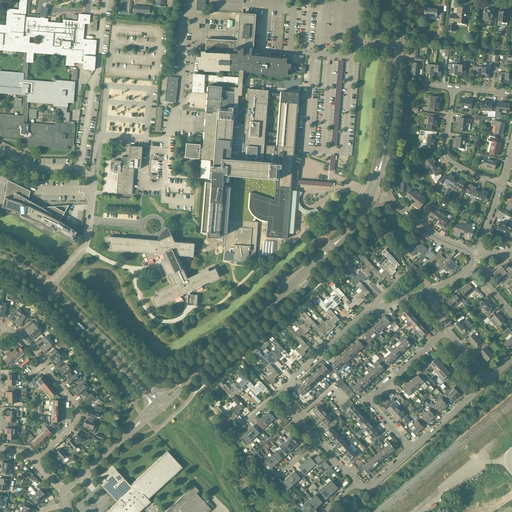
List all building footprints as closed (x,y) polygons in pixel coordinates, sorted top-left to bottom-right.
[(20,0),(19,11),(8,10),(7,26),(0,25),(0,49),(25,52),(23,74),(0,72),(0,135),(27,137),(27,144),(53,146),(53,148),(67,149),(67,145),(72,146),(74,125),(74,122),(69,121),(70,113),(66,113),(67,103),(72,103),(74,83),(55,81),(55,84),(25,81),(27,62),(31,62),(31,55),(31,52),(67,55),(66,65),(73,65),(73,62),(83,62),(82,69),(94,70),(95,57),(94,56),(95,41),(82,40),(83,23),(89,23),(89,16),(78,15),(78,22),(63,21),(63,24),(47,23),(47,20),(37,19),(37,15),(27,15),(28,0),(20,0)] [(197,0),(196,11),(205,12),(206,0),(197,0)] [(149,13),(149,6),(133,5),(133,13),(149,13)] [(467,13),(467,8),(458,7),(457,16),(449,15),(449,21),(448,31),(455,32),(456,25),(453,24),(453,22),(457,22),(457,23),(465,24),(466,13),(467,13)] [(239,83),(238,87),(235,87),(235,88),(222,87),(209,86),(207,112),(206,112),(204,147),(202,147),(201,147),(201,146),(201,145),(194,144),(187,143),(185,158),(200,159),(200,158),(203,158),(202,164),(202,169),(201,169),(200,173),(200,178),(205,178),(209,178),(210,178),(213,178),(213,182),(206,181),(202,231),(209,232),(209,236),(220,237),(221,233),(227,233),(225,253),(225,260),(234,260),(248,262),(249,255),(252,255),(256,256),(259,221),(252,221),(253,220),(254,220),(255,221),(256,220),(256,219),(256,218),(255,217),(255,216),(258,218),(262,220),(265,221),(268,221),(267,237),(284,238),(288,238),(290,211),(291,210),(293,210),(293,208),(293,207),(292,206),(291,205),(292,187),(293,178),(298,179),(298,171),(299,165),(294,165),(297,132),(300,92),(282,91),(282,93),(269,92),(269,90),(262,89),(255,89),(248,89),(247,107),(245,125),(236,124),(237,110),(239,96),(242,96),(242,92),(242,88),(243,88),(244,77),(244,69),(248,69),(248,71),(267,73),(267,75),(281,76),(281,75),(288,75),(288,70),(297,71),(305,72),(306,67),(301,67),(301,66),(296,65),(292,64),(287,64),(287,58),(284,58),(284,59),(261,56),(253,55),(256,22),(256,15),(252,15),(251,15),(252,9),(251,10),(249,10),(249,8),(249,11),(248,14),(242,14),(241,14),(240,27),(239,41),(208,39),(207,52),(203,52),(202,57),(198,56),(197,60),(200,61),(199,68),(206,68),(206,70),(220,71),(220,69),(240,70),(239,78),(194,74),(192,92),(193,92),(204,93),(205,87),(205,81),(221,82),(237,83),(239,83)] [(440,26),(443,26),(443,23),(444,14),(437,13),(437,10),(425,9),(424,16),(440,17),(439,23),(440,23),(440,26)] [(492,27),(493,19),(492,19),(493,10),(484,10),(484,17),(482,17),(482,20),(486,20),(486,26),(492,27)] [(499,11),(498,25),(507,26),(508,12),(499,11)] [(459,59),(455,58),(454,64),(451,64),(450,73),(458,74),(459,65),(459,59)] [(411,74),(419,75),(420,64),(412,63),(412,68),(411,74)] [(426,73),(434,74),(435,65),(427,64),(426,73)] [(437,76),(441,77),(442,67),(438,67),(438,66),(435,65),(434,74),(437,75),(437,76)] [(462,66),(463,65),(459,65),(458,74),(462,74),(461,76),(465,76),(466,67),(462,66)] [(473,75),(481,76),(482,67),(474,66),(473,75)] [(486,69),(486,67),(482,67),(481,76),(485,77),(485,78),(489,78),(490,69),(486,69)] [(498,72),(497,81),(504,82),(505,73),(506,67),(502,67),(501,72),(498,72)] [(178,78),(168,77),(166,101),(175,102),(178,78)] [(439,104),(440,104),(441,98),(430,96),(428,110),(438,112),(439,104)] [(462,99),(461,107),(469,108),(468,111),(474,111),(475,105),(471,104),(472,100),(462,99)] [(481,110),(491,111),(492,103),(482,101),(481,110)] [(496,114),(500,114),(500,112),(508,113),(509,104),(499,103),(499,107),(495,107),(495,113),(494,117),(495,117),(496,114)] [(482,121),(482,120),(483,116),(475,116),(474,120),(480,121),(479,121),(479,124),(480,125),(482,121)] [(436,125),(437,125),(438,118),(429,117),(427,128),(435,129),(436,125)] [(467,122),(470,123),(471,119),(459,118),(458,130),(466,131),(467,122)] [(494,133),(502,135),(505,123),(494,121),(493,125),(496,126),(494,133)] [(434,148),(436,136),(431,136),(432,132),(420,130),(419,136),(423,137),(427,137),(425,147),(434,148)] [(499,147),(500,148),(501,143),(497,142),(498,138),(491,136),(490,141),(492,141),(489,153),(497,155),(499,147)] [(465,142),(466,142),(467,138),(457,137),(455,147),(464,148),(465,142)] [(129,146),(127,161),(113,160),(113,171),(118,171),(116,193),(131,195),(134,168),(140,169),(142,147),(129,146)] [(482,154),(481,158),(485,159),(482,167),(494,170),(496,162),(492,161),(493,157),(482,154)] [(427,164),(424,166),(427,171),(434,166),(433,164),(436,162),(433,156),(425,161),(427,164)] [(439,166),(436,168),(434,166),(427,171),(430,175),(433,173),(435,176),(443,171),(439,166)] [(448,183),(446,186),(451,189),(455,182),(453,180),(455,176),(449,173),(445,181),(448,183)] [(459,179),(457,183),(455,182),(451,189),(456,191),(457,189),(461,190),(465,182),(459,179)] [(66,237),(71,240),(76,232),(73,230),(71,228),(66,226),(63,223),(59,221),(69,205),(38,207),(38,204),(39,204),(38,204),(37,204),(36,204),(35,204),(28,200),(30,191),(7,180),(4,197),(1,207),(6,208),(10,210),(18,209),(18,212),(20,212),(20,214),(20,216),(23,217),(27,219),(31,221),(35,222),(37,224),(41,226),(45,227),(48,229),(53,232),(54,230),(58,233),(62,235),(66,237)] [(477,187),(471,185),(469,190),(466,189),(463,197),(465,197),(466,197),(467,197),(468,195),(467,194),(468,193),(471,195),(470,198),(475,200),(478,192),(475,191),(477,187)] [(482,189),(480,193),(478,192),(475,200),(480,202),(481,198),(485,200),(488,191),(482,189)] [(410,202),(412,199),(414,200),(419,194),(415,190),(412,193),(410,191),(404,198),(410,202)] [(421,200),(423,197),(419,194),(414,200),(417,202),(414,205),(419,209),(424,202),(421,200)] [(432,221),(435,217),(437,219),(442,212),(437,209),(435,212),(436,210),(436,208),(436,207),(434,206),(432,206),(431,206),(430,208),(432,210),(427,217),(432,221)] [(444,218),(446,215),(442,212),(437,219),(439,221),(437,224),(442,228),(447,220),(444,218)] [(459,236),(461,232),(463,233),(466,225),(465,224),(466,222),(462,220),(461,223),(460,226),(456,225),(453,233),(459,236)] [(464,237),(470,240),(475,228),(471,227),(470,226),(471,223),(468,222),(467,225),(466,225),(463,233),(466,233),(464,237)] [(496,231),(502,234),(506,225),(500,222),(496,231)] [(506,225),(502,234),(507,237),(511,228),(506,225)] [(194,257),(195,244),(175,242),(168,227),(167,228),(171,235),(158,241),(109,237),(105,238),(109,245),(111,246),(111,250),(144,253),(148,261),(166,253),(169,258),(161,262),(172,286),(157,293),(158,296),(152,298),(156,307),(174,299),(175,300),(184,296),(185,298),(188,298),(187,305),(197,306),(197,295),(190,295),(190,293),(202,287),(202,286),(220,277),(215,269),(209,271),(208,269),(187,279),(176,255),(194,257)] [(416,252),(419,252),(422,255),(427,249),(423,245),(425,242),(422,240),(419,243),(417,241),(413,245),(415,247),(410,253),(413,256),(416,252)] [(425,258),(428,257),(430,260),(436,254),(431,250),(433,248),(431,245),(427,249),(422,255),(418,258),(422,261),(425,258)] [(399,265),(385,249),(382,253),(390,261),(386,264),(384,262),(382,264),(392,275),(396,271),(394,269),(399,265)] [(434,263),(437,262),(440,265),(445,259),(440,255),(442,252),(440,250),(436,254),(430,260),(428,263),(431,266),(434,263)] [(440,265),(437,267),(441,270),(443,268),(447,272),(448,270),(451,273),(453,270),(458,266),(455,263),(450,259),(452,257),(450,254),(445,259),(440,265)] [(360,270),(361,272),(367,278),(371,274),(369,272),(371,271),(375,268),(364,257),(361,260),(367,266),(363,269),(362,268),(360,270)] [(392,275),(382,264),(379,266),(383,271),(380,274),(375,268),(371,271),(381,282),(386,277),(388,279),(392,275)] [(511,265),(510,268),(508,266),(505,269),(502,266),(492,274),(501,284),(504,281),(507,284),(504,286),(507,289),(511,285),(511,265)] [(346,273),(356,285),(360,281),(361,280),(363,281),(367,278),(361,272),(360,270),(357,272),(359,274),(355,277),(350,270),(346,273)] [(475,279),(471,282),(474,285),(477,289),(481,286),(475,279)] [(350,289),(353,293),(362,302),(366,299),(364,297),(370,292),(360,281),(356,285),(359,288),(356,291),(352,287),(350,289)] [(332,282),(329,285),(331,287),(337,293),(333,296),(332,295),(330,297),(337,305),(341,302),(339,300),(341,298),(345,295),(335,284),(334,284),(332,282)] [(460,291),(465,297),(474,290),(476,292),(478,290),(477,289),(474,285),(471,287),(469,284),(460,291)] [(358,306),(362,302),(353,293),(355,295),(352,297),(354,298),(350,301),(345,295),(341,298),(351,309),(356,305),(358,306)] [(456,295),(447,302),(452,308),(461,301),(466,307),(468,305),(465,302),(461,296),(458,298),(456,295)] [(320,297),(316,301),(326,312),(330,309),(331,307),(333,309),(337,305),(330,297),(328,299),(329,301),(325,304),(320,297)] [(487,316),(491,312),(489,310),(493,307),(486,299),(483,302),(480,299),(475,304),(477,306),(480,304),(486,311),(485,312),(485,314),(487,316)] [(7,307),(1,306),(0,308),(0,315),(3,316),(2,318),(6,319),(8,306),(7,307)] [(403,315),(406,318),(411,313),(410,311),(411,311),(408,308),(407,308),(406,309),(404,307),(397,314),(400,317),(403,315)] [(11,314),(8,319),(10,321),(11,319),(15,322),(22,311),(17,308),(16,311),(15,311),(14,310),(13,310),(11,314)] [(325,322),(328,325),(332,330),(336,326),(334,324),(340,320),(330,309),(326,312),(332,318),(328,321),(327,320),(325,322)] [(22,311),(15,322),(19,324),(18,325),(21,327),(24,322),(26,323),(30,318),(27,316),(26,317),(25,316),(26,314),(26,313),(22,311)] [(303,324),(302,323),(300,325),(307,332),(311,329),(309,327),(311,325),(314,322),(305,311),(301,314),(307,321),(303,324)] [(404,325),(405,327),(416,316),(414,314),(413,314),(411,313),(406,318),(408,321),(404,325)] [(490,320),(497,328),(499,326),(505,321),(498,313),(495,315),(493,313),(482,323),(484,325),(490,320)] [(463,333),(469,328),(462,320),(464,318),(462,315),(457,320),(459,322),(456,325),(463,333)] [(382,319),(381,320),(386,326),(389,324),(391,326),(395,323),(391,318),(389,320),(385,316),(385,317),(384,316),(381,318),(382,319)] [(405,327),(407,328),(409,327),(411,324),(414,327),(420,321),(418,320),(419,320),(416,316),(405,327)] [(320,328),(314,322),(311,325),(321,336),(326,332),(328,333),(332,330),(328,325),(325,322),(322,319),(320,321),(322,324),(324,325),(320,328)] [(376,325),(382,330),(384,328),(387,330),(388,329),(386,326),(381,320),(381,321),(380,320),(377,322),(378,323),(376,325)] [(26,330),(29,334),(38,326),(36,327),(32,322),(33,322),(32,321),(23,329),(25,331),(26,330)] [(290,325),(286,328),(296,339),(300,336),(301,334),(303,336),(307,332),(300,325),(296,321),(293,324),(295,326),(296,325),(297,327),(298,328),(295,331),(294,330),(290,325)] [(414,332),(415,334),(424,325),(422,323),(421,323),(420,321),(414,327),(416,330),(414,332)] [(374,325),(371,328),(380,337),(381,336),(379,333),(382,330),(376,325),(375,326),(374,325)] [(424,325),(415,334),(417,335),(420,338),(422,336),(428,331),(426,329),(427,328),(424,325)] [(41,332),(41,333),(40,332),(41,330),(42,329),(39,326),(38,326),(29,334),(32,337),(30,338),(32,341),(42,333),(41,332)] [(378,339),(380,337),(371,328),(368,331),(369,331),(367,333),(373,339),(376,336),(378,339)] [(474,329),(468,334),(470,336),(468,339),(475,347),(481,342),(474,334),(476,332),(474,329)] [(365,333),(362,336),(363,337),(366,341),(364,343),(368,347),(372,344),(370,341),(373,339),(367,333),(366,334),(365,333)] [(402,338),(404,340),(401,343),(407,349),(408,348),(409,348),(411,346),(411,345),(408,341),(410,339),(405,334),(402,338)] [(34,343),(36,345),(37,344),(40,347),(50,339),(47,335),(44,337),(40,341),(39,339),(34,343)] [(297,347),(295,349),(302,357),(306,354),(304,352),(310,347),(300,336),(296,339),(300,344),(297,347)] [(407,349),(401,343),(397,338),(395,339),(397,342),(400,344),(397,347),(402,353),(404,352),(407,350),(407,349)] [(52,342),(50,339),(40,347),(43,351),(42,352),(44,355),(49,351),(47,349),(51,345),(50,344),(52,342)] [(281,356),(279,354),(281,353),(284,350),(274,339),(271,342),(277,348),(273,351),(272,350),(270,352),(277,360),(281,356)] [(355,344),(354,345),(359,351),(362,348),(365,351),(368,347),(364,343),(362,344),(359,341),(358,341),(358,340),(355,343),(355,344)] [(487,361),(493,356),(486,347),(488,345),(486,343),(481,347),(483,350),(480,352),(487,361)] [(357,357),(359,356),(357,353),(359,351),(354,345),(352,346),(349,348),(357,357)] [(401,355),(401,354),(402,353),(397,347),(394,350),(390,345),(389,345),(388,346),(398,358),(401,355)] [(388,346),(386,348),(388,350),(391,353),(388,355),(393,361),(395,360),(398,358),(388,346)] [(15,349),(11,353),(16,358),(15,358),(17,360),(25,354),(20,347),(16,350),(15,349)] [(47,359),(49,358),(52,361),(59,355),(55,350),(55,349),(55,348),(45,356),(47,359)] [(345,353),(350,359),(353,356),(356,359),(357,357),(349,348),(346,351),(347,352),(345,353)] [(296,359),(298,361),(302,357),(295,349),(292,351),(294,353),(290,356),(284,350),(281,353),(291,364),(296,359)] [(258,350),(254,353),(256,356),(266,366),(269,363),(270,364),(272,363),(273,364),(277,360),(270,352),(268,350),(266,352),(266,353),(269,356),(265,359),(263,356),(260,353),(260,352),(258,350)] [(7,357),(4,360),(6,363),(10,367),(13,364),(14,365),(17,360),(15,358),(16,358),(11,353),(9,351),(5,354),(7,357)] [(348,365),(350,364),(348,361),(350,359),(345,353),(344,354),(343,354),(340,356),(348,365)] [(64,360),(63,359),(64,358),(64,357),(62,354),(61,354),(59,355),(52,361),(55,365),(53,366),(55,368),(65,360),(64,360)] [(377,356),(377,357),(383,363),(385,362),(389,365),(390,366),(392,363),(393,361),(388,355),(385,358),(383,355),(381,357),(379,355),(377,356)] [(336,361),(342,367),(345,364),(347,367),(348,365),(340,356),(337,359),(338,360),(336,361)] [(375,362),(378,365),(375,367),(380,373),(381,372),(382,373),(385,370),(384,369),(381,365),(383,363),(377,357),(376,358),(378,360),(375,362)] [(428,366),(432,369),(433,368),(439,362),(438,361),(438,360),(436,358),(429,364),(428,366)] [(63,376),(65,375),(66,377),(72,372),(71,370),(71,369),(68,367),(71,365),(68,361),(62,366),(64,367),(59,371),(63,376)] [(331,364),(332,365),(330,367),(334,372),(337,376),(340,374),(337,371),(342,367),(336,361),(335,363),(334,362),(331,364)] [(439,362),(433,368),(433,369),(433,370),(435,372),(436,372),(443,365),(441,363),(441,364),(439,362)] [(274,379),(279,375),(270,364),(269,363),(266,366),(271,373),(268,376),(267,374),(264,377),(272,385),(276,381),(274,379)] [(321,367),(321,368),(320,369),(325,375),(328,373),(330,375),(334,372),(330,367),(328,369),(324,365),(323,365),(321,367)] [(436,372),(435,373),(438,377),(446,370),(445,368),(443,365),(436,372)] [(366,375),(371,381),(373,380),(373,381),(376,378),(368,369),(366,367),(365,368),(369,373),(366,375)] [(378,375),(380,373),(375,367),(372,370),(369,367),(368,369),(376,378),(379,375),(378,375)] [(237,382),(235,384),(242,391),(246,388),(245,386),(246,385),(250,381),(240,370),(239,369),(235,372),(236,373),(240,377),(236,381),(237,382)] [(318,371),(317,370),(315,373),(323,382),(325,380),(322,378),(325,375),(320,369),(318,371)] [(444,383),(448,378),(446,376),(450,373),(448,371),(446,370),(438,377),(444,383)] [(7,380),(15,380),(17,380),(17,371),(15,371),(15,374),(7,374),(7,380)] [(67,381),(71,385),(76,382),(77,383),(82,378),(79,375),(77,377),(75,374),(74,374),(72,372),(66,377),(68,379),(67,381)] [(359,377),(367,386),(370,383),(371,381),(366,375),(363,378),(361,375),(358,372),(356,374),(359,377)] [(312,376),(311,377),(316,383),(319,381),(322,383),(323,382),(315,373),(312,375),(312,376)] [(416,378),(414,379),(421,387),(422,387),(425,383),(427,381),(428,381),(423,376),(421,379),(417,375),(415,377),(416,378)] [(38,376),(31,382),(33,384),(36,382),(39,386),(46,381),(42,376),(40,379),(38,376)] [(309,379),(309,378),(306,381),(314,390),(316,389),(313,386),(316,383),(311,377),(309,379)] [(357,384),(362,390),(364,388),(364,389),(367,386),(359,377),(357,378),(360,381),(357,384)] [(413,380),(412,380),(410,382),(416,389),(418,390),(422,387),(421,387),(414,379),(413,380)] [(80,394),(82,396),(88,391),(86,389),(87,389),(84,386),(87,384),(84,380),(78,385),(80,386),(75,390),(79,395),(80,394)] [(47,382),(46,381),(39,386),(43,390),(50,384),(48,381),(47,382)] [(250,381),(246,385),(256,396),(262,391),(263,393),(267,389),(260,381),(257,383),(254,386),(250,381)] [(303,383),(304,384),(302,386),(307,391),(310,389),(313,391),(314,390),(306,381),(303,383)] [(408,384),(407,386),(413,392),(416,389),(410,382),(408,384)] [(352,383),(348,387),(350,390),(352,392),(354,394),(355,395),(357,393),(358,394),(358,393),(359,394),(361,392),(361,391),(362,390),(357,384),(354,386),(352,383)] [(43,390),(40,393),(42,395),(44,392),(46,394),(53,389),(52,388),(53,387),(50,384),(43,390)] [(221,387),(231,398),(235,395),(237,393),(238,395),(242,391),(235,384),(233,386),(234,387),(230,390),(225,384),(221,387)] [(453,387),(450,390),(455,397),(457,396),(460,394),(458,392),(460,390),(455,384),(452,386),(453,387)] [(303,400),(307,397),(304,394),(307,391),(302,386),(300,387),(300,386),(297,389),(298,390),(297,390),(298,391),(296,393),(303,400)] [(410,397),(414,394),(413,392),(407,386),(405,387),(402,389),(406,392),(403,395),(408,399),(410,397)] [(56,393),(53,389),(46,394),(49,398),(49,399),(56,398),(54,395),(56,393)] [(445,393),(442,395),(447,399),(449,397),(452,401),(454,399),(455,397),(450,390),(448,389),(445,393)] [(83,400),(87,405),(92,401),(93,402),(98,398),(95,394),(93,396),(91,393),(90,393),(88,391),(82,396),(84,398),(83,400)] [(406,399),(400,393),(397,396),(402,402),(406,399)] [(233,408),(232,406),(230,408),(237,416),(241,413),(239,411),(245,406),(235,395),(231,398),(237,404),(233,408)] [(440,397),(436,400),(437,402),(443,408),(445,407),(448,405),(444,402),(447,399),(442,395),(440,397)] [(49,399),(49,400),(49,401),(49,404),(49,405),(52,406),(60,406),(60,400),(58,400),(58,397),(56,398),(49,399)] [(390,406),(387,409),(391,413),(400,405),(396,401),(395,402),(392,399),(389,402),(390,402),(388,404),(390,406)] [(316,413),(318,415),(324,410),(321,407),(324,404),(320,401),(316,405),(317,407),(314,410),(314,411),(313,411),(316,414),(316,413)] [(429,404),(430,406),(434,410),(437,408),(440,412),(442,410),(443,408),(437,402),(434,405),(431,402),(429,404)] [(350,413),(353,416),(359,411),(357,409),(358,408),(355,406),(353,403),(351,405),(349,407),(346,409),(344,411),(344,412),(347,416),(350,413)] [(87,415),(88,416),(88,418),(95,421),(96,418),(97,414),(100,415),(102,411),(103,408),(95,405),(94,409),(95,409),(94,411),(89,409),(87,415)] [(231,418),(233,420),(237,416),(230,408),(228,410),(229,412),(225,415),(218,406),(214,410),(226,423),(231,418)] [(429,409),(425,413),(431,419),(433,418),(436,416),(432,412),(434,410),(430,406),(428,408),(429,409)] [(321,418),(322,419),(328,414),(325,411),(328,409),(326,407),(324,410),(318,415),(317,415),(320,418),(321,418)] [(397,407),(391,413),(392,415),(393,415),(394,416),(401,410),(399,409),(397,407)] [(271,410),(265,415),(271,422),(275,418),(277,416),(271,410)] [(401,410),(394,416),(396,418),(395,418),(397,420),(401,417),(403,420),(408,415),(406,413),(404,414),(401,410)] [(355,419),(353,422),(354,423),(363,414),(361,412),(360,412),(359,411),(353,416),(355,419)] [(422,416),(421,415),(418,417),(422,422),(425,420),(428,423),(430,421),(431,419),(425,413),(422,416)] [(326,424),(328,426),(332,422),(336,418),(333,415),(330,417),(328,414),(322,419),(323,421),(322,421),(325,424),(326,424)] [(354,423),(356,425),(358,422),(361,425),(367,419),(365,418),(366,417),(363,414),(354,423)] [(265,415),(262,419),(267,425),(269,427),(272,423),(271,422),(265,415)] [(422,422),(418,417),(416,419),(417,420),(413,424),(419,430),(421,429),(423,427),(420,424),(422,422)] [(85,421),(83,427),(88,429),(88,430),(95,432),(96,428),(98,422),(95,421),(88,418),(87,421),(85,421)] [(262,419),(258,422),(256,424),(263,432),(265,430),(264,428),(267,425),(262,419)] [(367,419),(361,425),(364,428),(361,430),(362,432),(371,423),(369,421),(368,421),(367,419)] [(325,433),(328,436),(328,435),(330,437),(336,431),(333,428),(335,426),(332,422),(328,426),(327,427),(329,429),(326,432),(325,433)] [(59,429),(54,423),(51,423),(50,424),(57,432),(59,429)] [(374,427),(374,426),(371,423),(362,432),(364,433),(366,431),(369,434),(375,428),(374,427)] [(256,424),(254,426),(250,429),(256,436),(259,433),(260,434),(263,432),(256,424)] [(406,428),(410,433),(412,431),(416,434),(418,432),(417,432),(419,430),(413,424),(409,427),(408,426),(406,428)] [(42,431),(45,434),(48,438),(52,434),(47,428),(42,431)] [(378,434),(379,433),(380,432),(377,429),(376,430),(375,428),(369,434),(372,437),(369,439),(372,443),(380,436),(378,434)] [(250,429),(246,433),(253,441),(257,437),(256,436),(250,429)] [(38,435),(41,438),(45,442),(48,439),(47,439),(48,438),(45,434),(42,431),(38,435)] [(75,435),(76,437),(74,439),(79,444),(81,442),(82,443),(84,440),(86,442),(90,439),(85,434),(84,435),(80,431),(75,435)] [(330,439),(333,442),(342,434),(341,432),(338,434),(336,431),(330,437),(331,438),(330,439)] [(246,433),(242,436),(242,437),(240,439),(246,446),(249,444),(253,441),(246,433)] [(14,443),(17,443),(17,434),(15,434),(7,434),(7,439),(14,440),(14,443)] [(337,444),(338,446),(344,440),(341,437),(344,435),(342,434),(333,442),(336,445),(337,444)] [(45,442),(41,438),(38,435),(34,439),(40,445),(41,444),(42,445),(45,442)] [(26,443),(26,445),(29,446),(32,449),(34,446),(36,449),(40,445),(34,439),(33,437),(29,441),(26,443)] [(292,437),(288,441),(294,447),(298,444),(292,437)] [(346,443),(344,440),(338,446),(339,447),(339,448),(341,451),(350,442),(353,440),(351,437),(346,441),(347,442),(346,443)] [(73,454),(76,451),(74,449),(77,447),(77,446),(79,444),(74,439),(72,441),(70,439),(66,444),(70,448),(68,449),(73,454)] [(386,442),(388,445),(385,447),(390,453),(392,452),(393,453),(395,450),(395,449),(387,440),(386,442)] [(285,444),(290,451),(294,447),(288,441),(285,444)] [(350,442),(341,451),(344,454),(345,453),(346,454),(352,449),(354,447),(352,444),(350,442)] [(277,448),(285,456),(287,454),(290,451),(285,444),(284,444),(283,443),(277,448)] [(380,447),(378,449),(387,458),(390,455),(389,454),(390,453),(385,447),(382,450),(380,447)] [(71,456),(67,451),(65,452),(61,448),(56,452),(58,453),(56,455),(61,461),(63,459),(66,457),(68,459),(71,456)] [(276,452),(273,455),(279,462),(285,456),(277,448),(275,450),(276,452)] [(354,452),(352,449),(346,454),(347,456),(347,457),(349,459),(350,459),(351,458),(353,460),(361,454),(357,450),(354,452)] [(377,450),(379,453),(376,455),(381,461),(383,460),(384,461),(387,458),(378,449),(377,450)] [(196,494),(198,491),(193,486),(164,511),(140,511),(150,502),(148,499),(182,467),(167,451),(130,485),(116,469),(105,479),(104,478),(101,481),(103,483),(101,486),(116,503),(106,511),(207,511),(210,509),(213,507),(208,501),(205,504),(196,494)] [(52,456),(47,460),(51,465),(50,466),(55,471),(58,468),(56,466),(59,463),(61,461),(56,455),(53,457),(52,456)] [(273,455),(269,459),(275,465),(279,462),(273,455)] [(310,457),(306,461),(312,467),(314,469),(317,465),(323,460),(318,455),(313,460),(310,457)] [(371,455),(369,457),(378,466),(381,463),(380,463),(381,461),(376,455),(373,458),(371,455)] [(263,464),(268,470),(271,468),(275,465),(269,459),(268,457),(264,461),(265,462),(263,464)] [(375,469),(378,466),(369,457),(368,458),(370,461),(367,463),(373,469),(374,468),(375,469)] [(2,464),(1,466),(2,466),(2,468),(10,469),(14,470),(14,467),(14,464),(15,462),(8,460),(7,463),(2,462),(2,464)] [(503,511),(495,491),(510,479),(510,478),(511,476),(511,460),(478,488),(486,511),(503,511)] [(306,461),(303,464),(309,471),(312,467),(306,461)] [(373,469),(367,463),(364,466),(362,464),(358,467),(366,475),(368,473),(369,474),(372,471),(371,471),(373,469)] [(299,468),(297,470),(304,477),(307,474),(310,472),(309,471),(303,464),(299,468)] [(297,470),(295,472),(291,475),(297,482),(298,483),(302,480),(303,481),(306,479),(304,477),(297,470)] [(478,473),(474,477),(476,479),(483,473),(481,471),(479,473),(478,473)] [(297,482),(291,475),(287,478),(293,485),(297,482)] [(0,483),(10,486),(11,481),(9,480),(8,480),(5,479),(0,478),(0,483)] [(289,489),(293,485),(287,478),(283,482),(289,489)] [(331,480),(327,484),(328,485),(331,488),(334,492),(338,488),(340,486),(333,478),(331,480)] [(0,489),(2,490),(6,491),(7,491),(9,491),(10,486),(0,483),(0,489)] [(40,489),(36,493),(43,501),(47,497),(44,494),(47,492),(45,491),(39,484),(37,486),(40,489)] [(328,485),(325,488),(324,488),(330,495),(334,492),(331,488),(328,485)] [(320,489),(317,492),(322,497),(324,499),(325,497),(327,499),(329,497),(330,495),(324,488),(323,487),(320,489)] [(313,499),(319,506),(321,504),(321,505),(323,503),(320,499),(322,497),(317,492),(311,498),(313,499)] [(29,493),(27,496),(28,498),(33,502),(35,500),(39,504),(43,501),(36,493),(34,495),(29,493)] [(308,494),(305,497),(307,498),(306,499),(307,501),(315,509),(319,506),(313,499),(311,498),(308,494)] [(303,507),(306,511),(310,511),(311,511),(315,509),(307,501),(304,505),(305,506),(303,507)] [(23,502),(20,507),(23,508),(21,511),(24,511),(32,511),(33,510),(28,507),(29,504),(23,502)]
